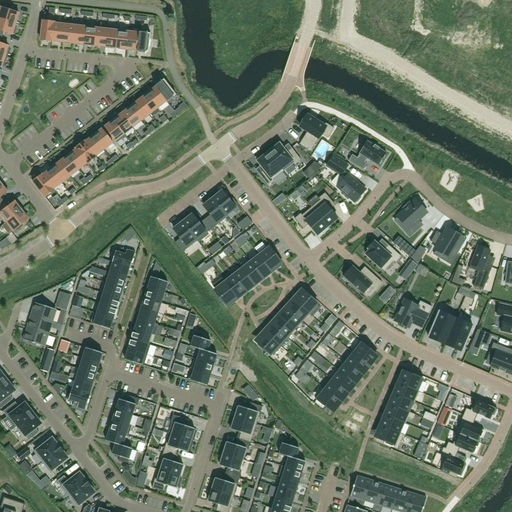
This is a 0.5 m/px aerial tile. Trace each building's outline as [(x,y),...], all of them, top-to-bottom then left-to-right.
[(0,18),(16,24),(19,13),(9,10),(9,8),(3,6),(2,8),(0,7),(0,18)] [(0,37),(2,38),(4,32),(12,34),(13,33),(14,34),(16,28),(14,28),(16,24),(0,18),(0,37)] [(54,22),(43,21),(40,40),(51,42),(54,22)] [(51,42),(52,42),(52,41),(62,42),(64,24),(54,23),(54,22),(51,42)] [(62,42),(73,43),(75,26),(75,23),(65,22),(64,24),(62,42)] [(86,27),(75,26),(73,43),(84,44),(86,27)] [(96,28),(86,27),(84,44),(94,46),(96,28)] [(94,46),(105,47),(107,29),(108,27),(103,27),(103,29),(96,28),(94,46)] [(118,31),(107,29),(105,47),(116,48),(118,31)] [(129,32),(118,31),(116,48),(127,49),(129,32)] [(140,32),(139,32),(139,33),(129,32),(127,49),(137,51),(137,52),(140,32)] [(137,52),(148,53),(151,33),(140,32),(137,52)] [(0,54),(5,57),(6,53),(8,53),(10,48),(8,47),(8,46),(0,43),(0,37),(0,54)] [(176,95),(164,79),(155,86),(167,102),(168,104),(172,101),(171,99),(176,95)] [(147,93),(158,107),(166,101),(167,102),(155,86),(156,87),(147,93)] [(150,114),(158,107),(147,93),(139,100),(150,114)] [(139,100),(130,107),(141,121),(150,114),(139,100)] [(141,121),(130,107),(122,113),(133,127),(141,121)] [(122,113),(113,120),(124,134),(133,127),(122,113)] [(163,123),(168,120),(164,115),(159,119),(163,123)] [(307,115),(300,127),(307,132),(300,143),(311,150),(328,124),(316,117),(315,120),(307,115)] [(126,137),(124,134),(113,120),(104,127),(117,143),(122,139),(123,140),(126,137)] [(148,130),(151,133),(155,129),(152,125),(147,128),(148,130)] [(104,149),(113,143),(102,129),(93,136),(104,149)] [(96,156),(104,149),(93,136),(85,142),(84,141),(96,157),(96,156)] [(88,164),(96,157),(84,141),(76,148),(88,164)] [(352,154),(348,161),(363,170),(367,164),(365,162),(367,159),(378,166),(387,153),(367,141),(359,154),(360,154),(357,158),(352,154)] [(270,150),(268,152),(283,171),(294,163),(295,165),(301,160),(291,148),(286,152),(283,148),(279,144),(270,151),(270,150)] [(87,164),(88,164),(76,148),(75,148),(76,149),(68,156),(79,169),(87,163),(87,164)] [(266,154),(257,161),(261,165),(264,169),(259,174),(268,186),(274,181),(273,179),(283,171),(268,152),(266,154)] [(70,176),(79,169),(68,156),(59,162),(70,176)] [(333,156),(326,166),(341,176),(342,175),(345,178),(337,187),(355,202),(356,203),(362,197),(360,196),(366,190),(348,174),(348,175),(344,171),(348,166),(333,156)] [(321,167),(315,161),(310,166),(316,172),(321,167)] [(62,183),(70,176),(59,162),(51,169),(62,183)] [(53,189),(62,183),(51,169),(43,175),(42,175),(54,190),(53,189)] [(45,197),(54,190),(42,175),(33,182),(45,197)] [(84,177),(80,181),(84,185),(88,182),(86,179),(84,177)] [(300,194),(306,190),(302,186),(297,191),(300,194)] [(223,191),(213,198),(226,215),(238,205),(233,199),(230,201),(223,191)] [(320,200),(311,207),(327,227),(337,218),(330,210),(328,207),(334,203),(325,193),(319,198),(320,200)] [(282,202),(278,197),(273,202),(276,207),(282,202)] [(213,198),(204,206),(211,215),(218,224),(228,217),(226,215),(213,198)] [(404,210),(397,217),(408,229),(419,220),(427,212),(415,200),(412,203),(410,201),(402,208),(404,210)] [(8,207),(4,202),(0,205),(0,216),(5,223),(7,222),(22,210),(19,207),(20,206),(17,201),(16,203),(15,201),(8,207)] [(301,213),(294,218),(303,229),(308,224),(317,235),(327,227),(311,207),(302,215),(301,213)] [(21,227),(20,226),(29,219),(22,210),(7,222),(13,231),(15,230),(16,231),(21,227)] [(193,215),(183,222),(197,240),(197,241),(198,243),(208,235),(207,233),(199,223),(193,215)] [(218,224),(211,215),(205,219),(212,229),(218,224)] [(247,217),(238,224),(243,231),(253,223),(247,217)] [(207,233),(212,229),(205,219),(199,223),(207,233)] [(183,222),(174,229),(181,238),(188,248),(197,241),(197,240),(183,222)] [(436,232),(430,242),(437,245),(434,249),(447,257),(452,249),(458,252),(464,242),(458,239),(460,236),(447,228),(443,235),(436,232)] [(130,230),(123,237),(128,242),(135,235),(130,230)] [(243,235),(235,241),(241,248),(248,242),(246,240),(243,235)] [(225,237),(221,240),(225,245),(228,243),(229,242),(225,237)] [(7,238),(0,242),(0,247),(1,250),(12,244),(7,238)] [(188,248),(181,238),(175,243),(182,252),(188,248)] [(369,250),(365,254),(384,271),(393,260),(396,262),(401,256),(388,245),(385,249),(384,250),(374,242),(368,248),(369,250)] [(404,242),(400,247),(410,256),(415,251),(404,242)] [(209,250),(213,255),(216,253),(218,251),(214,246),(209,250)] [(267,246),(257,253),(271,270),(280,263),(278,261),(280,259),(274,251),(272,253),(268,247),(267,246)] [(478,246),(469,268),(479,272),(473,286),(483,290),(493,265),(486,262),(489,256),(491,251),(478,246)] [(116,251),(112,262),(130,268),(135,252),(127,250),(121,248),(120,252),(116,251)] [(418,264),(423,256),(416,252),(411,258),(418,264)] [(257,253),(249,260),(262,277),(271,270),(257,253)] [(249,260),(240,267),(254,284),(262,277),(249,260)] [(110,272),(126,278),(130,268),(112,262),(113,262),(110,272)] [(419,265),(416,271),(424,276),(428,270),(419,265)] [(344,276),(343,277),(348,282),(349,281),(363,293),(371,285),(376,289),(382,283),(367,269),(362,275),(359,273),(352,266),(344,276)] [(108,277),(110,272),(93,267),(88,270),(108,277)] [(240,267),(231,274),(233,276),(233,275),(245,290),(254,284),(240,267)] [(104,282),(123,288),(126,278),(110,272),(106,282),(104,282)] [(225,282),(237,297),(245,290),(233,275),(233,276),(225,282)] [(148,287),(164,293),(168,282),(151,277),(148,287)] [(222,278),(212,286),(215,289),(219,294),(217,296),(223,304),(223,303),(225,302),(227,304),(237,297),(225,282),(222,278)] [(101,292),(120,298),(123,288),(104,282),(101,292)] [(148,287),(144,298),(161,303),(164,293),(148,287)] [(458,293),(465,296),(467,291),(460,288),(458,293)] [(303,292),(295,300),(309,313),(308,313),(312,317),(320,308),(317,305),(312,300),(314,299),(314,298),(307,291),(306,292),(305,294),(303,292)] [(467,291),(465,296),(473,300),(475,294),(467,291)] [(98,302),(117,309),(120,298),(101,292),(98,302)] [(164,315),(167,305),(161,303),(144,298),(141,308),(158,313),(164,315)] [(295,300),(287,308),(302,321),(308,313),(309,313),(295,300)] [(405,300),(395,321),(408,328),(412,320),(415,322),(415,323),(422,327),(432,307),(420,301),(418,306),(405,300)] [(31,315),(53,322),(57,309),(35,302),(31,315)] [(94,313),(113,319),(117,309),(98,302),(98,303),(100,303),(97,313),(94,312),(94,313)] [(511,305),(500,303),(498,314),(505,316),(502,330),(511,332),(511,305)] [(79,308),(73,306),(70,313),(77,315),(79,308)] [(155,323),(158,313),(141,308),(138,318),(155,323)] [(280,316),(294,329),(302,321),(287,308),(280,316)] [(439,311),(428,337),(444,344),(456,318),(439,311)] [(110,329),(113,319),(94,313),(91,323),(110,329)] [(186,315),(178,313),(176,319),(184,321),(186,315)] [(27,327),(49,334),(53,322),(31,315),(27,327)] [(280,316),(273,324),(287,337),(294,329),(280,316)] [(138,318),(135,328),(151,334),(155,335),(158,325),(155,323),(138,318)] [(456,318),(444,344),(461,351),(472,325),(456,318)] [(273,324),(266,332),(281,347),(289,338),(287,337),(273,324)] [(49,334),(27,327),(23,340),(45,347),(49,334)] [(131,339),(148,344),(151,334),(135,328),(134,329),(131,339)] [(481,344),(484,345),(486,340),(489,341),(491,335),(478,329),(473,340),(468,352),(476,355),(481,344)] [(198,348),(208,351),(211,341),(203,338),(204,335),(195,332),(190,347),(198,349),(198,348)] [(266,332),(258,341),(260,343),(258,345),(265,352),(266,352),(267,350),(272,354),(273,356),(281,347),(266,332)] [(150,345),(148,344),(131,339),(128,349),(147,355),(150,345)] [(68,342),(62,340),(58,351),(62,352),(65,353),(68,342)] [(361,340),(351,352),(367,364),(375,355),(370,351),(371,349),(372,348),(361,340)] [(511,349),(493,343),(490,352),(495,354),(491,366),(499,369),(498,370),(505,372),(505,371),(511,373),(511,357),(510,357),(511,354),(511,353),(511,349)] [(80,358),(99,364),(103,353),(86,348),(82,358),(80,357),(80,358)] [(195,358),(214,365),(217,354),(208,351),(198,348),(198,349),(200,350),(197,359),(195,358)] [(125,360),(144,366),(147,355),(128,349),(125,360)] [(310,357),(316,362),(320,356),(314,351),(310,357)] [(351,352),(344,361),(360,373),(367,364),(351,352)] [(178,353),(176,359),(182,362),(184,355),(183,355),(178,353)] [(45,358),(41,370),(48,372),(51,360),(45,358)] [(77,368),(96,374),(99,364),(80,358),(77,368)] [(191,369),(210,375),(214,365),(195,358),(191,369)] [(61,363),(55,361),(52,370),(58,372),(61,363)] [(344,361),(337,370),(353,382),(360,373),(344,361)] [(305,364),(300,369),(306,373),(310,368),(305,364)] [(76,379),(93,384),(96,374),(77,368),(79,369),(76,379)] [(191,369),(188,380),(207,386),(210,375),(191,369)] [(337,370),(330,379),(346,391),(353,382),(337,370)] [(52,371),(50,377),(59,380),(60,374),(52,371)] [(405,373),(400,384),(419,392),(423,393),(427,384),(421,381),(423,376),(413,372),(412,374),(411,376),(405,373)] [(71,389),(90,395),(90,394),(93,384),(76,379),(73,389),(71,388),(71,389)] [(330,379),(323,388),(339,400),(346,391),(330,379)] [(8,380),(0,386),(0,407),(1,409),(13,399),(10,395),(15,390),(10,384),(10,383),(8,380)] [(55,390),(58,395),(61,386),(56,384),(52,387),(55,390)] [(400,384),(396,394),(412,401),(415,402),(419,392),(400,384)] [(440,385),(437,390),(446,394),(449,389),(440,385)] [(325,389),(316,401),(324,407),(324,406),(325,405),(332,409),(339,400),(323,388),(325,389)] [(71,389),(67,399),(74,401),(73,405),(77,406),(77,407),(85,410),(90,395),(71,389)] [(396,394),(392,405),(415,415),(415,414),(408,411),(412,401),(396,394)] [(455,397),(450,394),(445,405),(451,408),(455,397)] [(136,404),(136,405),(137,406),(140,399),(128,395),(126,401),(136,404)] [(119,399),(116,410),(132,415),(136,405),(136,404),(126,401),(119,399)] [(467,408),(464,415),(475,420),(477,414),(490,419),(492,415),(494,416),(497,409),(475,399),(471,410),(467,408)] [(17,426),(18,426),(34,413),(25,403),(19,407),(17,404),(5,413),(16,427),(17,426)] [(235,418),(256,424),(262,406),(250,403),(248,409),(238,406),(238,408),(236,407),(233,416),(235,417),(235,418)] [(392,405),(387,415),(403,422),(406,423),(408,418),(413,420),(415,415),(392,405)] [(451,410),(445,407),(441,417),(447,419),(451,410)] [(112,420),(129,425),(132,415),(116,410),(112,420)] [(34,413),(18,426),(29,440),(39,432),(36,428),(41,423),(36,417),(34,413)] [(435,420),(437,417),(431,414),(428,421),(434,423),(435,420)] [(169,433),(191,440),(191,439),(193,440),(196,431),(194,431),(195,428),(185,425),(187,419),(173,415),(171,422),(173,422),(169,433)] [(387,415),(383,426),(404,435),(404,434),(399,432),(403,422),(387,415)] [(464,415),(456,432),(477,442),(479,437),(481,438),(484,431),(472,426),(475,420),(464,415)] [(239,439),(251,442),(256,424),(235,418),(234,418),(232,418),(229,427),(232,427),(231,429),(241,433),(239,439)] [(109,431),(126,436),(128,437),(131,426),(129,425),(112,420),(109,431)] [(152,421),(146,420),(143,429),(149,431),(152,421)] [(383,426),(378,437),(385,440),(384,442),(384,443),(397,449),(404,435),(383,426)] [(123,446),(126,436),(109,431),(106,441),(115,444),(123,446)] [(443,448),(457,454),(459,448),(474,454),(477,447),(475,446),(477,442),(456,432),(456,433),(458,434),(453,444),(448,442),(446,448),(443,448)] [(163,451),(175,455),(177,449),(187,452),(188,450),(190,451),(193,442),(191,441),(191,440),(169,433),(165,448),(163,451)] [(60,448),(52,438),(34,452),(42,462),(60,448)] [(223,454),(242,460),(246,448),(249,449),(251,442),(239,439),(237,445),(227,442),(226,444),(224,443),(221,452),(224,452),(223,454)] [(288,456),(296,458),(299,448),(291,446),(292,442),(283,439),(279,454),(288,457),(288,456)] [(415,454),(414,456),(422,460),(428,445),(420,442),(419,444),(423,451),(415,454)] [(143,452),(145,445),(139,443),(137,450),(143,452)] [(132,448),(123,446),(115,444),(112,454),(120,457),(119,460),(128,463),(132,448)] [(31,453),(26,448),(17,455),(21,461),(31,453)] [(68,458),(60,448),(42,462),(50,472),(68,458)] [(442,455),(437,466),(442,468),(441,470),(449,474),(450,471),(457,474),(459,475),(461,471),(463,472),(466,465),(464,464),(454,459),(457,454),(443,448),(440,454),(442,455)] [(158,469),(179,476),(183,464),(173,461),(175,455),(163,451),(158,469)] [(227,475),(239,478),(241,472),(239,471),(242,460),(223,454),(220,465),(229,469),(227,475)] [(285,467),(302,472),(305,461),(296,458),(288,456),(288,457),(285,467)] [(279,477),(299,483),(302,472),(285,467),(282,465),(278,476),(279,477)] [(179,476),(158,469),(152,488),(164,491),(166,485),(176,488),(176,486),(179,487),(181,478),(179,477),(179,476)] [(57,481),(69,496),(87,482),(79,473),(68,481),(64,476),(57,481)] [(212,490),(234,496),(239,478),(227,475),(225,481),(216,478),(212,490)] [(353,487),(350,496),(360,499),(359,504),(363,506),(365,501),(371,480),(357,476),(354,485),(353,487)] [(40,482),(37,484),(41,489),(50,482),(46,477),(40,482)] [(276,487),(295,493),(299,483),(279,477),(276,487)] [(371,480),(365,501),(374,504),(372,510),(376,511),(385,485),(371,480)] [(87,482),(69,496),(77,506),(95,492),(87,482)] [(385,485),(376,511),(379,511),(380,511),(382,506),(392,509),(398,489),(385,485)] [(275,498),(292,503),(295,493),(276,487),(273,497),(275,498)] [(398,489),(392,509),(400,511),(406,511),(412,493),(398,489)] [(228,511),(234,496),(212,490),(208,501),(218,505),(216,511),(219,511),(228,511)] [(412,493),(406,511),(421,511),(423,509),(424,507),(423,507),(426,498),(412,493)] [(22,511),(25,504),(4,497),(1,508),(4,509),(3,511),(22,511)] [(272,508),(284,511),(289,511),(291,508),(291,507),(292,503),(275,498),(272,508)]
